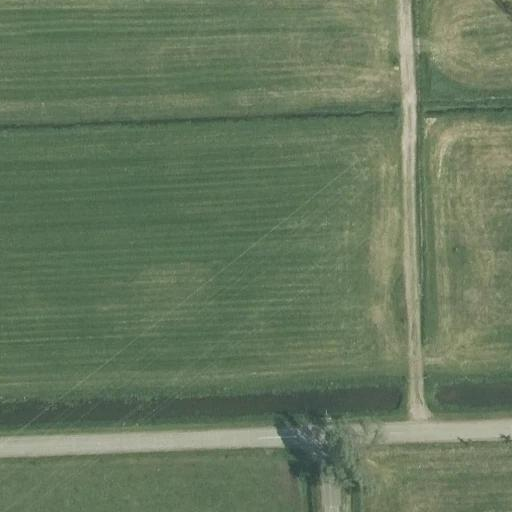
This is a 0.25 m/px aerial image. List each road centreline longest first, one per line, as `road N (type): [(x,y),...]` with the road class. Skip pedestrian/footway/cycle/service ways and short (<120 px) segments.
road 1 (unclassified): [(327,433),(0,445)]
road 2 (unclassified): [(327,433),(511,427)]
